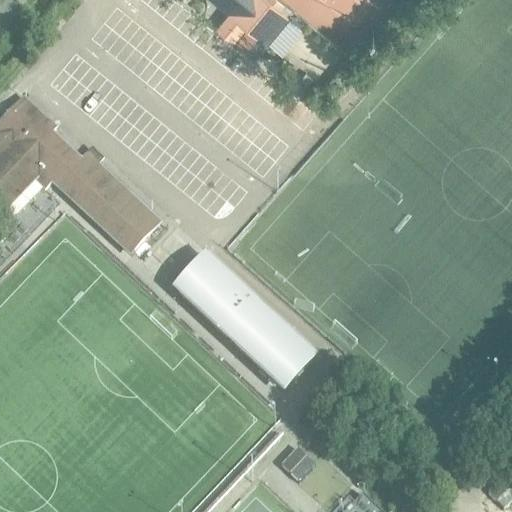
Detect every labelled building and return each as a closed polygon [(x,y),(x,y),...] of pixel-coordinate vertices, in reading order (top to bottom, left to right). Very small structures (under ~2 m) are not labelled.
[(268,0),(212,0),(232,15),(219,30),(255,58),(288,16),(268,0)] [(61,185),(134,254),(161,225),(87,156),(76,168),(46,141),(56,131),(38,115),(39,115),(24,102),(18,110),(0,129),(0,132),(3,135),(0,137),(0,216),(33,181),(46,193),(53,184),(58,188),(61,185)] [(307,365),(203,268),(174,299),(278,396),(307,365)] [(511,502),(511,490),(503,481),(488,496),(503,511),(511,502)] [(378,511),(363,497),(348,511),(378,511)]
